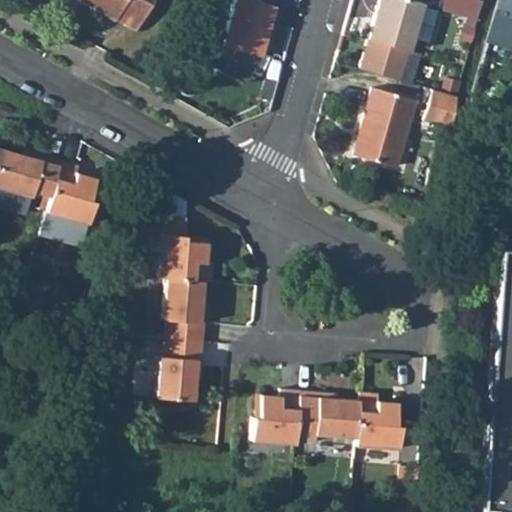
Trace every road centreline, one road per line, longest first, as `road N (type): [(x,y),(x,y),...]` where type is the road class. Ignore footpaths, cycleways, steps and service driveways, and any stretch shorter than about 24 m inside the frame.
road 1 (residential): [(282,209),(266,313),(293,339),(420,340),(444,298)]
road 2 (residential): [(0,52),(264,199)]
road 3 (residential): [(264,199),(320,0)]
road 4 (residential): [(282,209),(444,298)]
